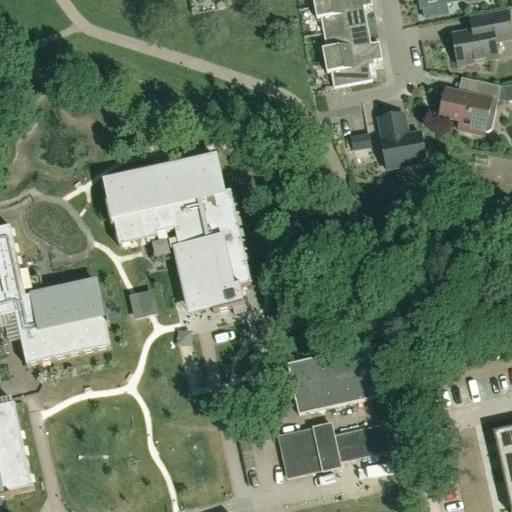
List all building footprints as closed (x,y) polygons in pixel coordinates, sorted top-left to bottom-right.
[(313,0),(316,9),(366,0),(313,0)] [(373,7),(371,0),(366,0),(316,9),(318,21),(322,20),(325,35),(368,27),(365,9),(373,7)] [(419,0),(421,10),(426,10),(426,13),(431,14),(435,11),(434,8),(463,3),(468,7),(481,4),(480,0),(419,0)] [(501,38),(511,36),(511,27),(509,14),(482,19),(484,32),(454,37),(460,68),(499,60),(496,44),(502,43),(501,38)] [(371,46),(368,27),(325,35),(328,50),(323,51),(326,63),(381,53),(379,44),(371,46)] [(383,62),(381,53),(326,63),(328,75),(332,75),(334,90),(373,83),(370,69),(376,68),(375,63),(383,62)] [(492,132),(498,106),(501,90),(473,84),(470,99),(447,93),(446,97),(442,99),(445,103),(441,120),(460,125),(458,133),(473,136),(474,132),(485,135),(486,134),(488,134),(492,132)] [(388,173),(427,166),(421,136),(408,138),(405,117),(379,121),(383,142),(382,143),(388,173)] [(106,206),(112,229),(113,229),(113,228),(115,228),(120,249),(158,241),(157,237),(175,233),(179,251),(175,252),(188,308),(212,303),(214,313),(213,314),(213,315),(246,308),(245,306),(244,307),(240,290),(251,287),(231,195),(223,196),(222,189),(222,188),(216,160),(105,184),(110,205),(108,206),(108,205),(106,206)] [(101,307),(97,285),(26,300),(11,230),(0,231),(0,320),(15,317),(26,368),(111,350),(106,327),(107,327),(109,327),(105,305),(103,306),(101,307)] [(300,417),(380,400),(370,350),(289,366),(300,417)] [(0,498),(33,491),(19,429),(14,407),(0,410),(0,498)] [(385,429),(335,440),(332,427),(314,430),(314,432),(280,439),(288,480),(323,473),(323,474),(341,471),(340,465),(390,455),(385,429)] [(511,431),(493,435),(495,444),(498,456),(511,453),(511,431)] [(511,453),(498,456),(501,469),(503,476),(511,474),(511,453)] [(511,474),(503,476),(503,477),(504,483),(507,496),(511,495),(511,474)]
